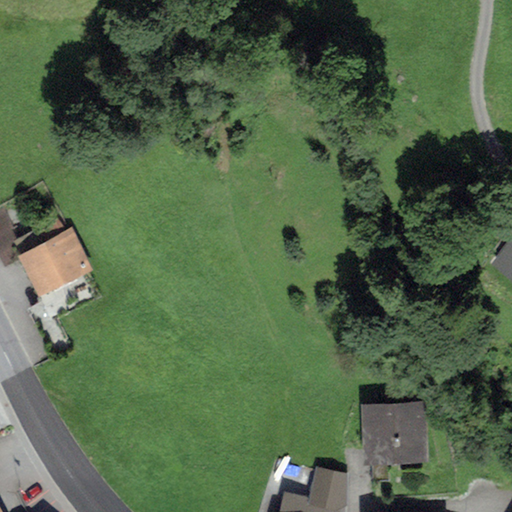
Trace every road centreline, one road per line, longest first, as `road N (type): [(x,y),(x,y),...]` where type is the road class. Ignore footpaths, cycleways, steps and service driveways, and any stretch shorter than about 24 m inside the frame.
road 1 (secondary): [(99,511),(48,440),(0,345)]
road 2 (track): [(486,0),(477,108),(485,141),(511,177)]
